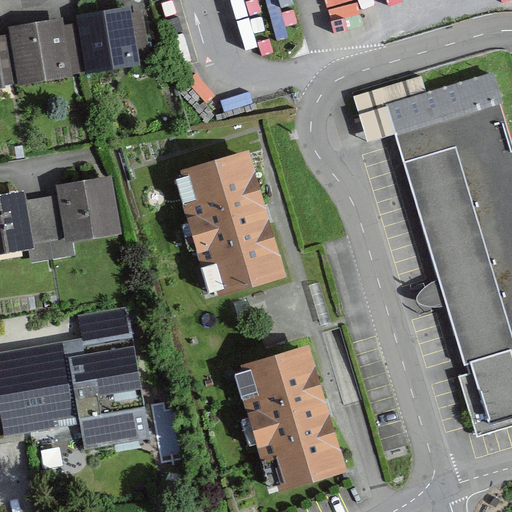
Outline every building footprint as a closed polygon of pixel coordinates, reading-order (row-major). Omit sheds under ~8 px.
[(143,60),(131,5),(73,17),(84,72),(143,60)] [(58,19),(9,29),(21,85),(70,75),(58,19)] [(421,78),(354,98),(368,146),(396,138),(439,282),(447,309),(467,376),(459,379),(477,441),(511,431),(511,143),(492,76),(427,95),(421,78)] [(230,155),(159,176),(196,299),(267,278),(230,155)] [(93,183),(39,193),(49,246),(103,236),(93,183)] [(5,197),(0,198),(0,254),(16,252),(5,197)] [(447,309),(439,282),(434,284),(431,286),(427,288),(424,291),(421,295),(418,299),(417,300),(417,302),(417,304),(417,306),(418,307),(420,308),(423,309),(426,310),(428,310),(431,310),(434,310),(437,310),(440,310),(443,310),(447,309)] [(73,342),(0,354),(0,436),(65,426),(70,457),(141,446),(117,307),(69,315),(73,342)] [(292,351),(222,373),(260,497),(331,475),(292,351)] [(191,511),(190,497),(96,507),(96,511),(191,511)]
